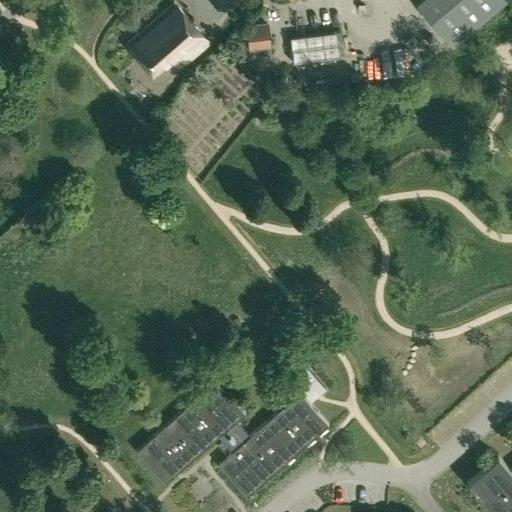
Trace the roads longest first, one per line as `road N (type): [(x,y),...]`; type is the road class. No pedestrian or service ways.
road 1 (residential): [(270,511),(299,486),(332,472),(405,479)]
road 2 (residential): [(405,479),(430,471),(511,396)]
